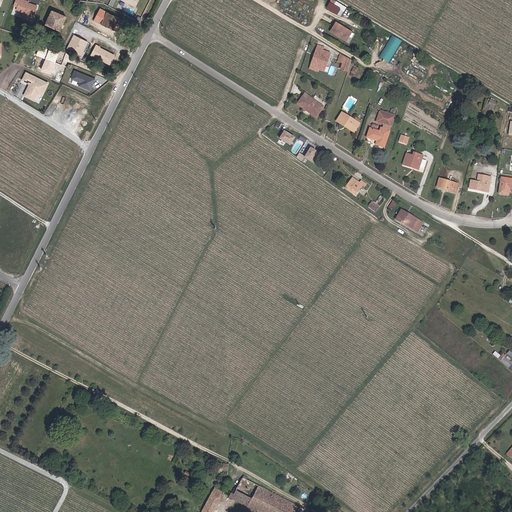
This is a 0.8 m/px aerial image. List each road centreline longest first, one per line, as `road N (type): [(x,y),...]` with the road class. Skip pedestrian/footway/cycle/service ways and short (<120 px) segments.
road 1 (unclassified): [(150,33),(436,214),(511,224)]
road 2 (unclassified): [(0,343),(322,511)]
road 3 (unclassified): [(404,511),(511,402)]
road 4 (unclassified): [(92,150),(26,285)]
road 5 (unclassified): [(150,33),(92,150)]
